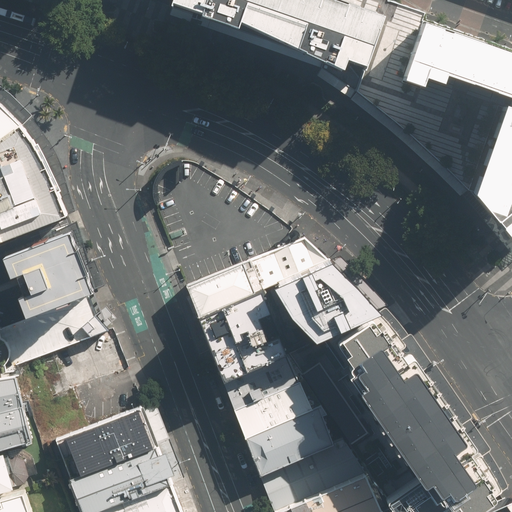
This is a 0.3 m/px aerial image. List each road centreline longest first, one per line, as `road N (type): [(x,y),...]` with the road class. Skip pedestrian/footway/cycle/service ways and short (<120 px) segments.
road 1 (secondary): [(124,82),(266,140),(334,185),(477,358)]
road 2 (secondary): [(231,511),(104,188),(102,142),(124,82)]
road 3 (secondary): [(0,37),(124,82)]
